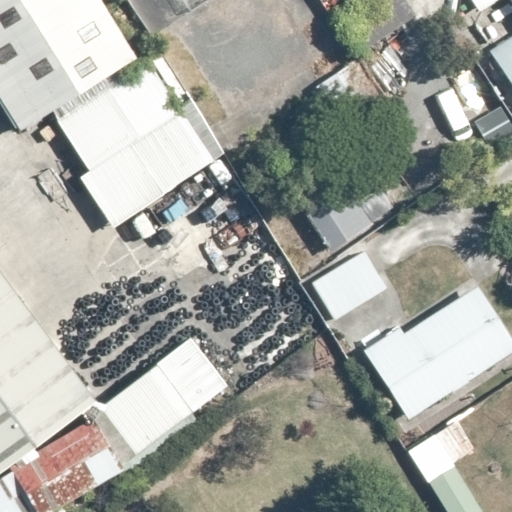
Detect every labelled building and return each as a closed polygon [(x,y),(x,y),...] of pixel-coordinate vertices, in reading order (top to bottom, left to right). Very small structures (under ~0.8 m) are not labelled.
[(0,0),(0,106),(103,41),(76,0),(0,0)] [(511,0),(470,0),(478,12),(498,0),(511,0),(511,34),(489,48),(511,86),(511,0)] [(183,150),(116,45),(31,99),(61,147),(46,157),(82,214),(183,150)] [(374,95),(356,62),(318,82),(336,116),(374,95)] [(387,289),(364,251),(311,282),(334,321),(387,289)] [(511,351),(511,339),(476,284),(367,355),(408,419),(511,351)] [(0,446),(66,401),(0,308),(0,446)]
